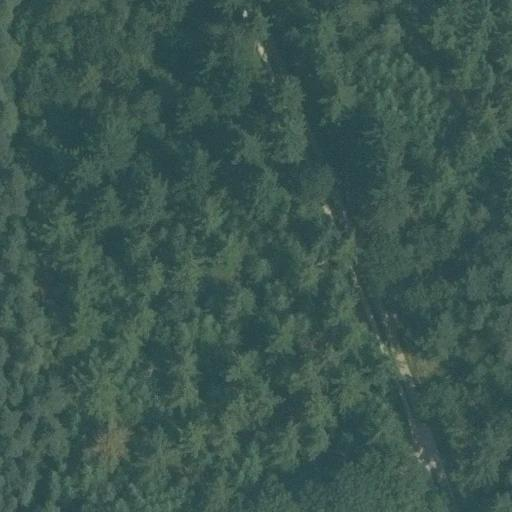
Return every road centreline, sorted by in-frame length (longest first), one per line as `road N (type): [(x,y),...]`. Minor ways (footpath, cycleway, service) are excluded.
road 1 (track): [(378,305),(249,0)]
road 2 (track): [(252,511),(417,446)]
road 3 (track): [(378,305),(425,443),(417,446)]
road 4 (track): [(511,246),(378,305)]
